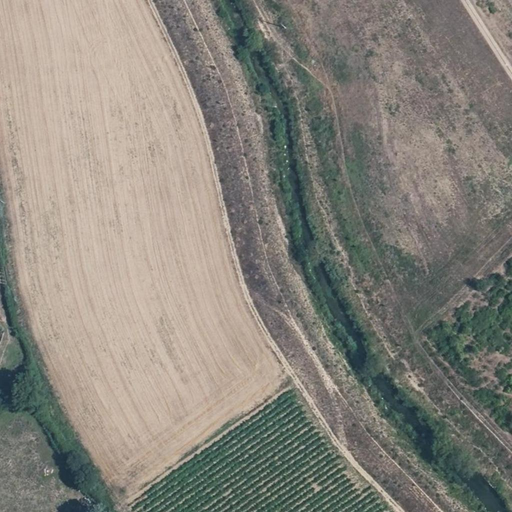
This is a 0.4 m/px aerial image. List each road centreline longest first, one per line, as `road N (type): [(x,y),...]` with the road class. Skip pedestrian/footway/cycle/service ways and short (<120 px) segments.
road 1 (track): [(441,511),(357,429),(322,375),(310,372),(119,509)]
road 2 (track): [(119,509),(80,452),(30,346),(0,203)]
